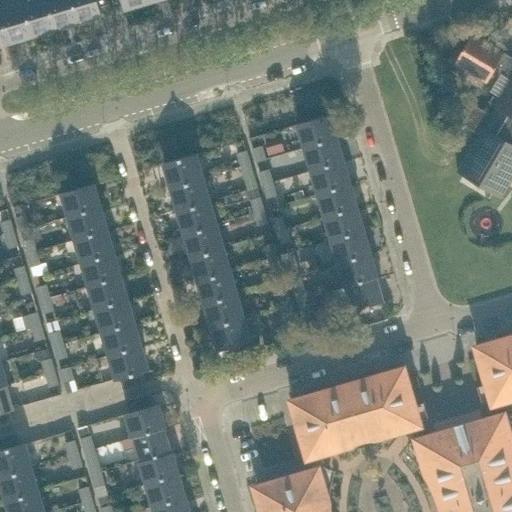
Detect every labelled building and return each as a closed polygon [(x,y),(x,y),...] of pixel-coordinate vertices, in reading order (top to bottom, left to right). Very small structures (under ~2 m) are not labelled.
[(31,34),(55,28),(46,0),(32,0),(22,3),(31,34)] [(46,0),(55,28),(78,21),(71,0),(46,0)] [(71,0),(78,21),(101,14),(97,0),(71,0)] [(0,12),(8,41),(31,34),(22,3),(0,9),(0,12)] [(0,43),(8,41),(0,12),(0,43)] [(500,71),(511,78),(511,77),(511,57),(472,34),(463,48),(459,49),(456,55),(458,58),(455,62),(487,80),(497,64),(501,67),(500,71)] [(511,77),(511,78),(499,99),(491,114),(458,170),(502,196),(509,184),(511,178),(511,77)] [(462,127),(476,136),(488,116),(474,107),(462,127)] [(305,147),(336,138),(329,114),(298,123),(305,147)] [(312,170),(343,161),(336,138),(305,147),(312,170)] [(257,161),(266,158),(262,145),(253,148),(257,161)] [(242,166),(251,163),(247,150),(238,152),(242,166)] [(171,186),(203,177),(195,153),(164,162),(171,186)] [(319,193),(350,184),(343,161),(312,170),(319,193)] [(251,163),(242,166),(245,179),(255,176),(251,163)] [(264,184),(273,182),(269,169),(260,171),(264,184)] [(178,209),(209,200),(203,177),(171,186),(178,209)] [(273,182),(264,184),(268,197),(277,195),(273,182)] [(69,216),(100,207),(94,183),(62,192),(69,216)] [(325,217),(357,207),(350,184),(319,193),(325,217)] [(255,212),(264,209),(260,196),(251,199),(255,212)] [(185,232),(216,223),(209,200),(178,209),(185,232)] [(76,239),(107,230),(100,207),(69,216),(76,239)] [(332,240),(363,231),(357,207),(325,217),(332,240)] [(264,209),(255,212),(258,225),(268,222),(264,209)] [(21,230),(30,227),(26,214),(17,217),(21,230)] [(277,231),(286,228),(283,215),(274,218),(277,231)] [(5,234),(15,232),(11,218),(1,221),(5,234)] [(192,256),(223,247),(216,223),(185,232),(192,256)] [(286,228),(277,231),(281,243),(290,240),(286,228)] [(83,262),(114,253),(107,230),(76,239),(83,262)] [(339,263),(370,254),(363,231),(332,240),(339,263)] [(15,232),(5,234),(9,247),(18,244),(15,232)] [(27,253),(36,250),(33,237),(23,240),(27,253)] [(268,258),(278,256),(274,243),(265,245),(268,258)] [(198,279),(230,270),(223,247),(192,256),(198,279)] [(31,266),(40,263),(36,250),(27,253),(31,266)] [(89,285),(121,276),(114,253),(83,262),(89,285)] [(346,286),(377,277),(370,254),(339,263),(346,286)] [(278,256),(268,258),(272,271),(281,268),(278,256)] [(34,276),(50,272),(46,261),(40,263),(31,266),(34,276)] [(291,277),(300,274),(296,261),(287,264),(291,277)] [(19,281),(28,278),(24,264),(15,267),(19,281)] [(205,302),(236,293),(230,270),(198,279),(205,302)] [(300,274),(291,277),(295,289),(304,287),(300,274)] [(96,308),(127,299),(121,276),(89,285),(96,308)] [(353,309),(384,300),(377,277),(346,286),(353,309)] [(28,278),(19,281),(23,293),(32,291),(28,278)] [(41,299),(50,297),(46,284),(37,286),(41,299)] [(282,305),(291,302),(287,289),(278,291),(282,305)] [(212,325),(243,316),(236,293),(205,302),(212,325)] [(50,297),(41,299),(45,312),(54,310),(50,297)] [(302,313),(310,310),(307,297),(298,300),(302,313)] [(103,331),(134,322),(127,299),(96,308),(103,331)] [(291,302),(282,305),(286,318),(295,315),(291,302)] [(32,327),(42,324),(38,311),(29,314),(32,327)] [(219,348),(250,339),(243,316),(212,325),(219,348)] [(110,354),(141,345),(134,322),(103,331),(110,354)] [(42,324),(32,327),(36,339),(46,337),(42,324)] [(54,345),(64,343),(60,330),(51,333),(54,345)] [(478,353),(492,401),(511,395),(511,334),(490,341),(492,349),(478,353)] [(64,343),(54,345),(58,358),(68,355),(64,343)] [(117,378),(120,377),(144,370),(148,369),(141,345),(110,354),(117,378)] [(46,373),(56,370),(51,357),(42,360),(46,373)] [(65,381),(74,379),(70,366),(61,369),(65,381)] [(56,370),(46,373),(49,385),(59,383),(56,370)] [(124,389),(147,382),(144,370),(120,377),(124,389)] [(392,378),(390,370),(304,395),(307,403),(293,407),(307,455),(307,456),(311,469),(263,483),(267,497),(259,499),(262,511),(321,511),(319,506),(328,503),(318,467),(325,465),(321,451),(337,446),(336,442),(337,442),(387,427),(389,428),(390,431),(420,422),(406,374),(392,378)] [(0,412),(10,409),(14,408),(7,384),(0,386),(0,412)] [(154,405),(151,394),(150,393),(127,400),(130,411),(154,405)] [(130,411),(126,413),(133,436),(165,427),(158,403),(154,405),(130,411)] [(0,424),(14,421),(10,409),(0,412),(0,424)] [(485,418),(483,410),(436,424),(438,432),(417,438),(424,464),(433,461),(442,492),(435,494),(440,511),(511,511),(511,470),(511,471),(502,443),(502,441),(511,438),(504,413),(485,418)] [(90,435),(89,435),(86,424),(78,426),(82,437),(81,437),(85,450),(94,447),(90,435)] [(165,427),(133,436),(140,459),(171,450),(165,427)] [(0,449),(20,444),(17,432),(0,436),(0,449)] [(70,455),(79,452),(76,439),(66,442),(70,455)] [(0,474),(31,466),(24,442),(20,444),(0,449),(0,474)] [(171,450),(140,459),(147,482),(178,473),(171,450)] [(79,452),(70,455),(73,467),(83,464),(79,452)] [(91,473),(101,470),(97,457),(88,460),(91,473)] [(0,476),(6,498),(38,489),(31,466),(0,474),(0,476)] [(98,497),(108,494),(101,470),(91,473),(95,486),(98,497)] [(178,473),(147,482),(154,505),(185,496),(178,473)] [(83,501),(93,498),(89,485),(79,488),(83,501)] [(10,511),(44,511),(38,489),(6,498),(10,511)] [(102,511),(113,511),(108,494),(98,497),(102,511)] [(189,511),(185,496),(154,505),(155,511),(189,511)] [(93,498),(83,501),(86,511),(93,511),(97,511),(93,498)]
